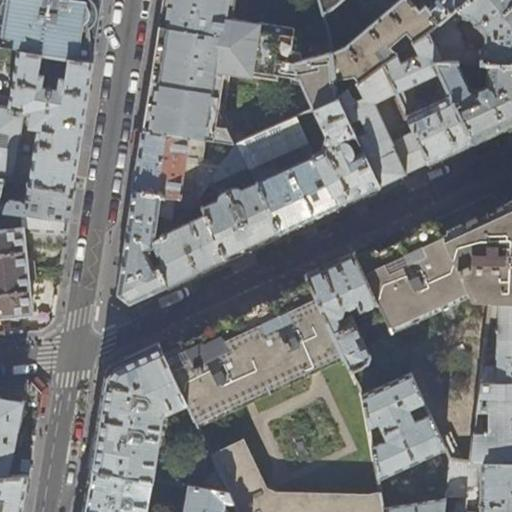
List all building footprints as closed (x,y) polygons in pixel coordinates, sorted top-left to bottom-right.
[(102,0),(0,0),(0,48),(19,52),(93,63),(96,44),(100,21),(102,0)] [(162,0),(161,9),(329,37),(318,0),(162,0)] [(318,0),(329,37),(335,78),(353,76),(357,83),(383,64),(427,32),(464,0),(318,0)] [(511,0),(464,0),(427,32),(441,60),(456,61),(481,62),(511,63),(511,0)] [(329,37),(161,9),(159,24),(153,61),(146,106),(143,130),(202,139),(238,144),(238,143),(296,117),(312,109),(337,98),(335,78),(329,37)] [(427,32),(383,64),(396,92),(399,98),(409,121),(414,132),(428,162),(449,153),(472,142),(434,60),(441,60),(427,32)] [(0,180),(74,190),(79,153),(87,104),(93,63),(19,52),(10,110),(0,108),(0,180)] [(456,61),(441,60),(434,60),(472,142),(511,123),(511,63),(481,62),(480,90),(477,91),(475,85),(468,87),(456,61)] [(383,64),(357,83),(363,96),(357,99),(352,96),(349,89),(337,98),(355,135),(362,151),(378,186),(401,175),(428,162),(414,132),(392,142),(373,102),(396,92),(383,64)] [(337,98),(312,109),(325,136),(321,151),(320,151),(319,168),(335,206),(355,197),(378,186),(362,151),(352,156),(351,155),(352,155),(353,153),(353,151),(349,143),(348,141),(346,141),(345,141),(344,140),(355,135),(337,98)] [(403,123),(409,121),(399,98),(393,101),(403,123)] [(296,117),(238,143),(249,166),(250,168),(301,145),(304,153),(307,152),(309,158),(256,182),(279,232),(307,219),(335,206),(319,168),(296,117)] [(202,139),(143,130),(138,159),(133,189),(192,197),(198,198),(213,178),(226,160),(212,157),(215,156),(211,150),(201,149),(202,139)] [(238,143),(238,144),(226,160),(213,178),(216,182),(249,166),(238,143)] [(71,205),(74,190),(0,180),(0,205),(2,192),(15,194),(20,190),(25,191),(28,189),(25,206),(22,203),(12,202),(6,204),(6,207),(3,207),(2,213),(69,221),(71,205)] [(202,207),(206,215),(225,257),(251,245),(279,232),(256,182),(240,190),(239,188),(237,187),(235,187),(221,193),(220,194),(219,196),(219,198),(219,200),(202,207)] [(192,197),(133,189),(125,243),(117,293),(129,302),(145,295),(166,285),(155,238),(158,215),(172,217),(174,207),(191,210),(192,197)] [(405,240),(359,261),(377,302),(392,333),(472,296),(472,298),(490,299),(511,299),(511,200),(511,201),(505,204),(490,194),(466,205),(417,228),(417,235),(405,240)] [(2,213),(0,212),(0,334),(3,334),(3,320),(33,316),(30,282),(39,281),(38,272),(37,264),(28,265),(27,252),(45,251),(64,252),(69,221),(2,213)] [(206,215),(155,238),(166,285),(194,272),(225,257),(206,215)] [(306,274),(310,284),(346,360),(351,370),(367,363),(369,355),(351,315),(377,302),(359,261),(354,252),(331,263),(306,274)] [(188,341),(163,353),(186,402),(198,428),(346,360),(310,284),(284,296),(234,320),(188,341)] [(511,299),(490,299),(481,381),(511,381),(511,299)] [(162,416),(186,402),(163,353),(158,343),(130,356),(113,364),(105,376),(98,417),(89,470),(150,480),(152,480),(162,416)] [(362,394),(378,477),(445,447),(410,372),(362,394)] [(0,476),(28,475),(30,460),(11,457),(18,421),(19,415),(37,418),(42,393),(31,381),(0,384),(0,476)] [(511,381),(481,381),(475,415),(472,461),(474,461),(511,461),(511,381)] [(218,471),(228,491),(233,502),(237,511),(384,511),(384,507),(381,491),(373,494),(272,492),(264,487),(242,440),(211,455),(218,471)] [(511,511),(511,461),(474,461),(472,461),(450,458),(445,498),(444,507),(451,507),(452,497),(465,497),(466,486),(479,486),(479,511),(511,511)] [(145,511),(150,480),(89,470),(85,498),(82,511),(145,511)] [(206,479),(205,488),(228,491),(218,471),(210,475),(206,479)] [(170,483),(183,485),(184,476),(172,474),(170,483)] [(21,511),(23,502),(28,475),(0,476),(0,511),(21,511)] [(228,491),(205,488),(188,485),(183,511),(226,511),(227,511),(227,509),(226,507),(224,507),(223,507),(222,507),(223,505),(223,503),(222,501),(221,500),(233,502),(228,491)] [(443,511),(444,507),(445,498),(384,507),(384,511),(443,511)]
